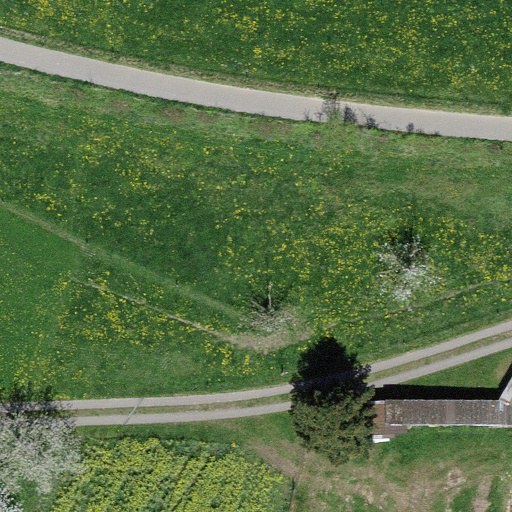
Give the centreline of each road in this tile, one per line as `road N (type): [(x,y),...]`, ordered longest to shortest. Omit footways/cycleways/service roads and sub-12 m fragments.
road 1 (track): [(0,414),(131,411),(323,391),(511,332)]
road 2 (residential): [(0,49),(272,104),(511,129)]
